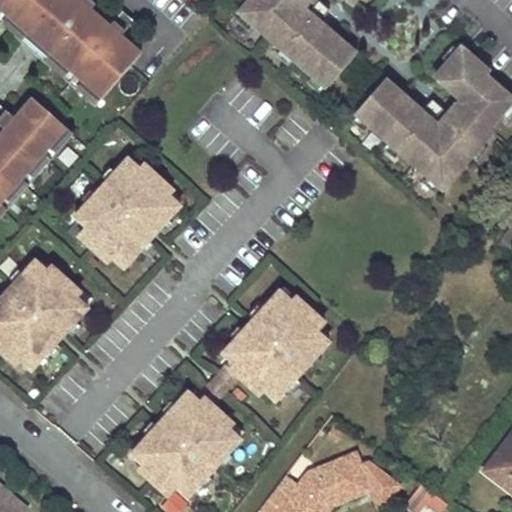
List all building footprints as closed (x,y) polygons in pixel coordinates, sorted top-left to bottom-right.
[(0,0),(0,14),(24,35),(55,0),(0,0)] [(55,0),(24,35),(30,41),(34,45),(69,5),(72,3),(73,3),(76,3),(79,3),(86,9),(89,6),(81,0),(55,0)] [(248,0),(236,15),(324,90),(353,56),(320,27),(314,34),(294,17),(283,17),(283,11),(291,10),(300,0),(342,0),(349,6),(354,0),(248,0)] [(302,12),(311,1),(312,0),(300,0),(291,10),(283,11),(283,17),(294,17),(314,34),(320,27),(310,19),(302,12)] [(319,8),(311,1),(302,12),(310,19),(319,8)] [(34,45),(46,55),(72,77),(97,99),(137,54),(117,36),(126,26),(115,17),(106,26),(86,9),(79,3),(76,3),(73,3),(72,3),(69,5),(34,45)] [(119,11),(115,17),(126,26),(130,21),(119,11)] [(0,14),(0,27),(18,43),(24,35),(0,14)] [(30,41),(24,35),(18,43),(30,54),(39,63),(46,55),(34,45),(30,41)] [(486,74),(458,49),(432,78),(456,99),(464,98),(464,111),(458,111),(436,135),(437,142),(429,142),(429,133),(407,114),(412,108),(382,81),(352,115),(439,191),(491,132),(487,128),(510,101),(484,77),(486,74)] [(72,77),(46,55),(39,63),(64,84),(72,77)] [(64,84),(91,106),(97,99),(72,77),(64,84)] [(429,133),(429,142),(437,142),(436,135),(458,111),(464,111),(464,98),(456,99),(442,115),(433,125),(425,119),(412,108),(407,114),(429,133)] [(64,130),(28,99),(10,120),(0,110),(0,130),(0,131),(0,130),(0,204),(19,182),(42,156),(64,130)] [(442,115),(434,108),(425,119),(433,125),(442,115)] [(42,156),(48,162),(71,136),(64,130),(42,156)] [(42,156),(19,182),(26,188),(48,162),(42,156)] [(138,172),(127,162),(106,185),(75,219),(86,229),(79,237),(92,249),(107,263),(110,258),(123,269),(150,240),(153,236),(158,231),(178,209),(166,197),(170,192),(142,167),(138,172)] [(19,182),(0,204),(0,208),(4,213),(26,188),(19,182)] [(498,245),(510,254),(511,251),(511,236),(508,233),(498,245)] [(46,273),(35,263),(12,287),(0,300),(0,352),(13,365),(17,361),(29,372),(56,342),(61,337),(65,332),(86,309),(74,299),(78,294),(64,281),(51,268),(46,273)] [(292,302),(279,291),(252,322),(248,326),(245,330),(222,356),(235,366),(230,371),(225,368),(220,374),(213,382),(204,391),(200,396),(204,399),(199,405),(187,394),(165,419),(161,423),(158,426),(130,457),(142,468),(137,473),(150,484),(167,499),(175,491),(187,501),(216,468),(239,442),(228,432),(233,427),(212,408),(225,394),(239,379),(259,398),(264,393),(275,403),(298,378),(330,343),(318,332),(325,325),(296,298),(292,302)] [(511,493),(511,438),(485,472),(511,493)] [(300,485),(287,474),(267,500),(282,510),(286,505),(295,511),(322,511),(328,505),(333,503),(335,507),(371,492),(376,511),(379,511),(399,488),(368,462),(361,464),(357,454),(309,472),(300,485)] [(421,486),(405,506),(412,511),(440,511),(446,505),(421,486)] [(0,511),(22,511),(15,505),(11,510),(3,503),(7,498),(0,491),(0,511)] [(11,510),(15,505),(7,498),(3,503),(11,510)] [(330,511),(335,507),(333,503),(328,505),(322,511),(295,511),(286,505),(282,510),(280,511),(330,511)]
